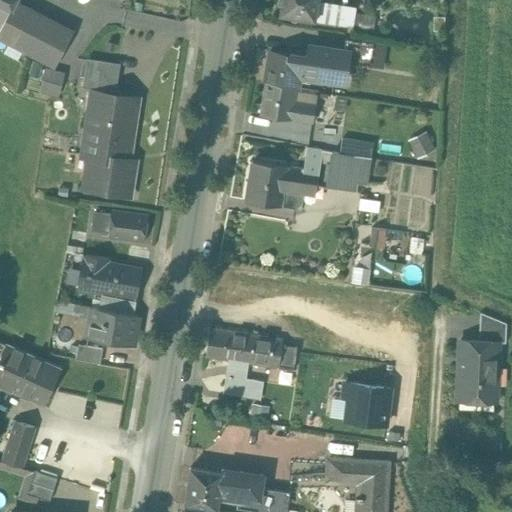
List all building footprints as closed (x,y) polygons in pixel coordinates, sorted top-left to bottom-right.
[(0,0),(0,30),(16,3),(17,0),(0,0)] [(317,0),(278,0),(278,4),(282,5),(280,15),(314,21),(317,2),(317,0)] [(317,2),(314,21),(353,27),(356,9),(317,2)] [(16,3),(0,30),(0,38),(55,67),(73,33),(16,3)] [(373,43),(345,38),(343,51),(349,52),(347,63),(369,67),(373,43)] [(343,51),(309,46),(308,57),(302,56),(301,56),(298,75),(299,75),(344,82),(347,63),(342,62),(343,51)] [(302,56),(270,50),(265,83),(296,88),(297,88),(299,75),(298,75),(301,56),(302,56)] [(116,65),(88,61),(84,87),(112,91),(116,65)] [(43,65),(33,62),(29,76),(39,79),(43,65)] [(45,70),(40,90),(55,94),(61,74),(45,70)] [(296,88),(266,83),(261,116),(291,120),(291,119),(313,122),(316,105),(313,104),(294,102),(295,92),(296,88)] [(294,102),(313,104),(314,94),(295,92),(294,102)] [(85,156),(90,157),(128,162),(136,100),(94,94),(85,156)] [(308,148),(329,152),(330,141),(324,140),(324,137),(310,135),(308,147),(308,148)] [(340,139),(338,153),(347,154),(365,157),(367,143),(340,139)] [(329,152),(308,148),(308,147),(307,147),(304,168),(304,169),(318,171),(320,155),(331,157),(332,152),(329,152)] [(338,153),(332,152),(331,157),(326,186),(341,189),(345,169),(347,154),(338,153)] [(365,157),(347,154),(345,169),(358,170),(356,183),(366,184),(371,158),(365,157)] [(134,163),(128,162),(90,157),(86,188),(130,194),(134,163)] [(304,168),(253,160),(246,201),(301,209),(305,183),(316,185),(318,171),(304,169),(304,168)] [(358,170),(345,169),(341,189),(355,190),(356,183),(358,170)] [(149,215),(113,210),(112,214),(97,212),(95,219),(101,219),(99,232),(109,234),(109,238),(145,243),(149,215)] [(388,230),(372,227),(369,245),(385,247),(388,230)] [(140,271),(107,265),(108,259),(85,255),(78,289),(102,293),(102,291),(135,297),(140,271)] [(419,306),(307,292),(302,337),(316,338),(315,347),(412,359),(419,306)] [(138,316),(92,307),(87,338),(133,345),(138,316)] [(506,323),(481,312),(479,340),(498,341),(498,342),(505,343),(506,323)] [(247,334),(210,328),(206,357),(243,362),(247,334)] [(283,340),(247,334),(243,362),(279,368),(282,348),(283,340)] [(479,340),(460,340),(458,400),(459,400),(458,408),(494,409),(494,402),(495,402),(498,342),(498,341),(479,340)] [(59,369),(7,345),(0,360),(0,385),(42,405),(59,369)] [(102,349),(79,345),(76,360),(100,364),(102,349)] [(297,350),(282,348),(279,368),(294,370),(297,350)] [(229,386),(246,389),(247,381),(248,373),(231,371),(229,386)] [(331,415),(390,424),(396,383),(346,375),(343,397),(334,396),(331,415)] [(262,383),(247,381),(246,389),(229,386),(227,395),(259,400),(262,383)] [(248,420),(271,423),(273,407),(249,405),(248,420)] [(15,421),(3,461),(22,467),(34,427),(15,421)] [(384,511),(388,463),(328,460),(327,483),(358,484),(356,511),(384,511)] [(222,473),(191,468),(185,501),(216,506),(218,496),(238,500),(237,508),(255,511),(256,511),(260,488),(221,482),(222,473)] [(57,478),(35,471),(31,482),(54,490),(57,478)] [(54,490),(31,482),(27,493),(50,501),(54,490)] [(289,493),(260,488),(256,511),(255,511),(286,511),(287,510),(289,493)]
